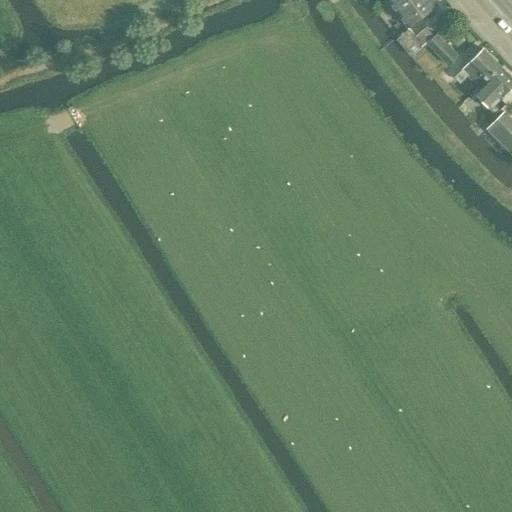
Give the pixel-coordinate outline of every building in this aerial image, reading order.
[(407,28),(437,6),(432,0),(390,0),(388,2),(407,28)] [(427,44),(434,38),(425,29),(416,38),(409,30),(397,40),(411,57),(426,43),(427,44)] [(437,35),(434,38),(427,44),(449,66),(458,56),(437,35)] [(483,50),(455,78),(460,83),(467,76),(479,88),(500,67),(483,50)] [(479,88),(474,92),(484,103),(495,113),(505,104),(501,100),(500,99),(511,87),(511,78),(500,67),(479,88)] [(511,120),(504,113),(487,130),(511,154),(511,152),(511,120)]
